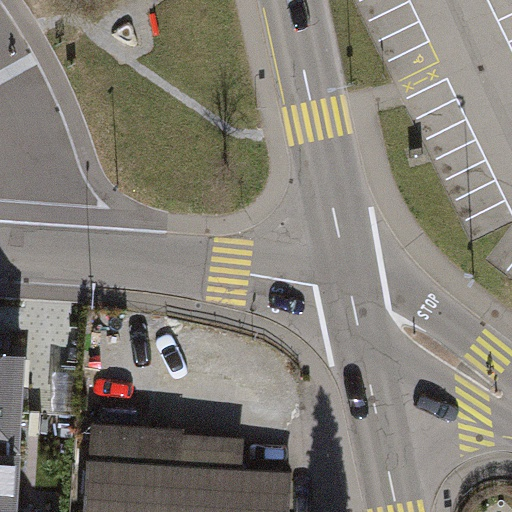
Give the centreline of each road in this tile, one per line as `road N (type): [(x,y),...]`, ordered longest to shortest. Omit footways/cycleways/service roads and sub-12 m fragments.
road 1 (residential): [(351,298),(231,271),(36,257)]
road 2 (secondary): [(289,0),(351,298)]
road 3 (secondary): [(351,298),(397,511)]
road 4 (residential): [(36,257),(36,165),(26,115),(0,55)]
road 5 (residential): [(351,298),(422,334),(511,401)]
